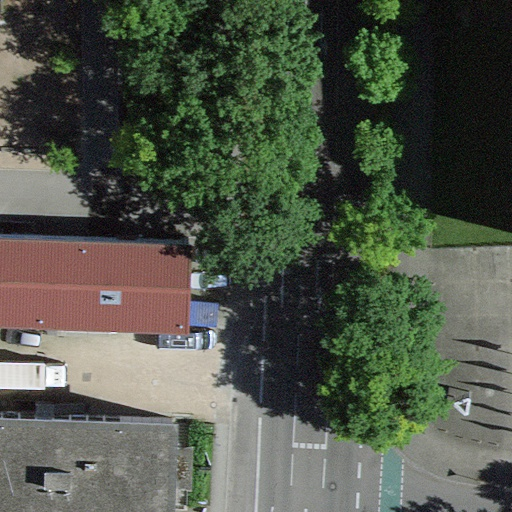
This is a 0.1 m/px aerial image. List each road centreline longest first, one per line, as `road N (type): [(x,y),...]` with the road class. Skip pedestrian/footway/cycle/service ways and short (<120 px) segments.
road 1 (secondary): [(319,0),(318,291),(307,491)]
road 2 (residential): [(307,491),(450,511)]
